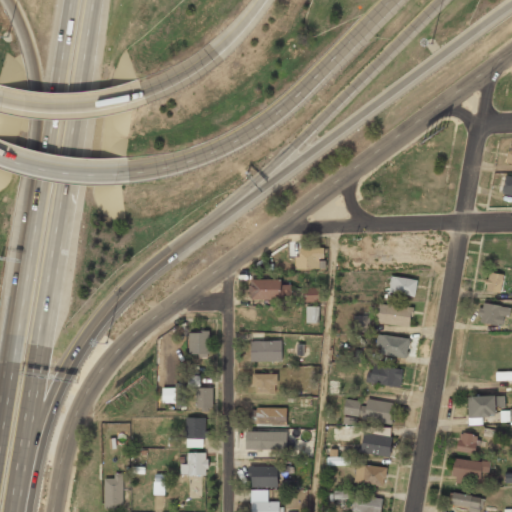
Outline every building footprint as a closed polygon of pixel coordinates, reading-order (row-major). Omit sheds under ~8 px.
[(511,176),(505,175),(502,193),(511,195),(511,176)] [(294,256),(294,268),(318,268),(318,258),(323,258),(323,248),(299,248),(299,256),(294,256)] [(488,272),(487,278),(485,278),(484,284),(487,284),(486,290),(499,292),(502,274),(488,272)] [(391,276),(388,292),(414,296),(417,281),(391,276)] [(251,279),(251,285),(249,285),(248,293),(251,293),(251,299),(280,300),(280,280),(251,279)] [(319,288),(302,288),(303,302),(319,302),(319,288)] [(378,303),(375,322),(408,327),(410,316),(412,316),(413,307),(387,303),(387,305),(378,303)] [(483,303),(482,308),(479,307),(477,316),(480,316),(479,323),(501,326),(503,315),(509,316),(510,307),(483,303)] [(305,306),(305,323),(318,323),(318,306),(305,306)] [(352,316),(352,331),(369,331),(369,316),(352,316)] [(188,332),(188,354),(197,354),(197,357),(207,357),(207,354),(209,354),(209,331),(201,331),(201,332),(188,332)] [(377,333),(375,345),(382,346),(380,355),(405,359),(408,338),(377,333)] [(250,341),(250,361),(281,361),(281,341),(250,341)] [(296,344),(296,355),(303,355),(304,344),(296,344)] [(372,364),(371,371),(366,371),(365,381),(400,387),(402,369),(372,364)] [(511,371),(495,372),(495,381),(511,380),(511,371)] [(252,374),(252,387),(256,387),(256,393),(274,393),(274,385),(277,385),(277,374),(252,374)] [(186,375),(186,385),(199,385),(199,375),(186,375)] [(162,387),(162,403),(175,403),(175,407),(185,407),(184,382),(174,383),(175,387),(162,387)] [(194,388),(195,408),(201,408),(201,411),(208,411),(208,408),(212,408),(212,388),(194,388)] [(466,397),(468,425),(482,424),(481,417),(488,416),(488,413),(495,413),(494,407),(504,407),(504,395),(466,397)] [(345,398),(343,414),(358,416),(361,401),(345,398)] [(367,398),(363,420),(390,424),(394,403),(367,398)] [(286,407),(256,408),(256,410),(251,410),(251,423),(256,423),(256,426),(286,426),(286,407)] [(511,408),(509,409),(509,410),(499,410),(499,422),(509,422),(509,424),(511,424),(511,408)] [(343,416),(342,423),(355,425),(356,418),(343,416)] [(186,417),(186,447),(202,447),(202,439),(205,439),(205,437),(208,437),(208,431),(205,431),(205,417),(186,417)] [(245,431),(245,449),(285,450),(286,432),(245,431)] [(463,432),(463,434),(459,434),(458,441),(456,440),(455,451),(474,453),(477,436),(473,436),(473,434),(463,432)] [(363,433),(360,452),(388,456),(391,437),(363,433)] [(108,438),(109,449),(117,448),(115,438),(108,438)] [(187,453),(187,464),(179,464),(179,474),(188,474),(188,475),(205,475),(205,468),(208,468),(208,459),(205,460),(205,453),(187,453)] [(326,457),(326,465),(350,465),(349,456),(326,457)] [(454,458),(452,475),(455,476),(455,482),(474,485),(475,480),(479,480),(480,472),(488,473),(490,461),(481,460),(480,462),(454,458)] [(356,464),(353,483),(382,487),(383,479),(385,479),(386,468),(356,464)] [(131,466),(131,473),(144,474),(144,467),(131,466)] [(248,466),(247,477),(251,477),(251,487),(278,487),(278,467),(248,466)] [(114,473),(114,478),(104,478),(104,508),(117,508),(117,505),(123,504),(123,473),(114,473)] [(155,474),(154,481),(153,481),(153,495),(164,495),(164,474),(155,474)] [(246,490),(246,502),(251,502),(251,511),(283,511),(283,507),(278,507),(278,501),(274,501),(274,490),(246,490)] [(333,490),(334,499),(349,498),(349,490),(333,490)] [(453,493),(451,503),(468,506),(467,511),(478,511),(479,507),(481,508),(483,499),(453,493)] [(354,494),(351,511),(356,511),(380,511),(382,499),(354,494)]
